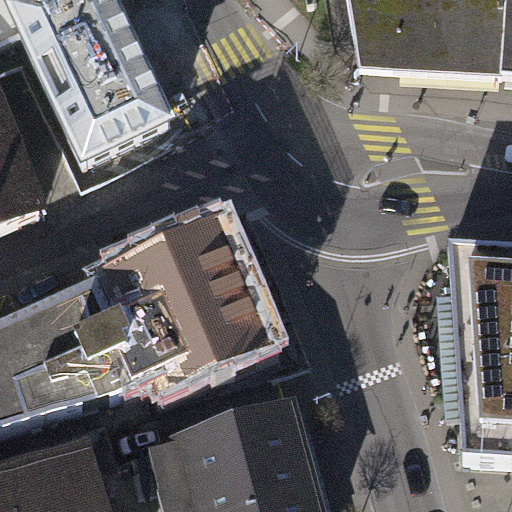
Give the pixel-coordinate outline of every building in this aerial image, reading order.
[(0,0),(0,55),(23,44),(11,17),(49,0),(0,0)] [(49,0),(11,17),(23,44),(84,174),(171,133),(108,0),(49,0)] [(348,0),(361,78),(503,89),(504,87),(509,0),(348,0)] [(0,251),(59,228),(7,99),(0,102),(0,251)] [(511,260),(448,256),(465,469),(511,471),(511,260)] [(117,290),(0,343),(0,446),(117,408),(162,387),(117,290)] [(315,511),(292,416),(154,449),(168,511),(315,511)] [(101,511),(88,465),(0,490),(0,511),(101,511)]
